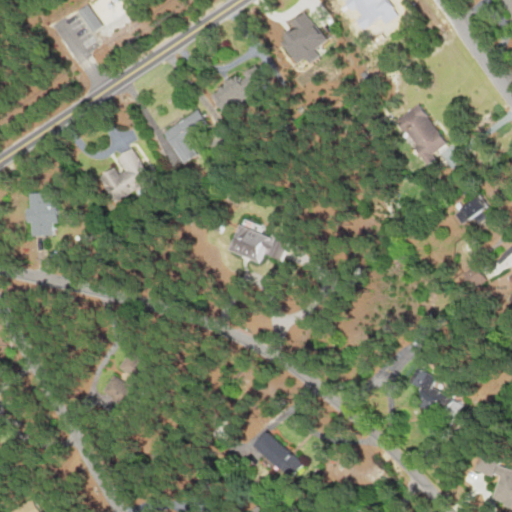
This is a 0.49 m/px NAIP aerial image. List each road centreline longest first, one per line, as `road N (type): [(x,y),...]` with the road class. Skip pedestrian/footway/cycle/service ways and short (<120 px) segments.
road 1 (residential): [(445,511),(365,418),(266,348),(161,307),(0,281)]
road 2 (tertiary): [(249,0),(0,147)]
road 3 (residential): [(104,511),(0,337)]
road 4 (residential): [(511,113),(427,0)]
